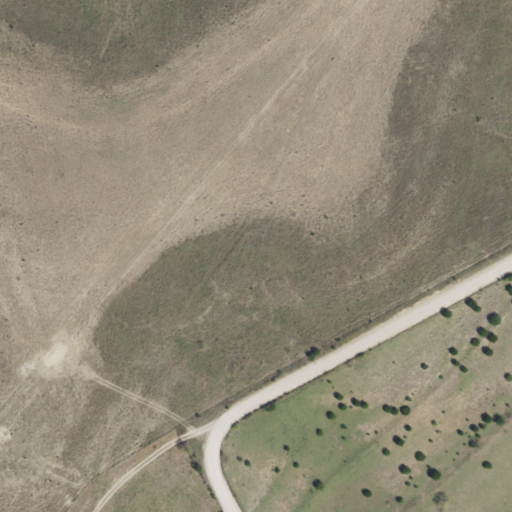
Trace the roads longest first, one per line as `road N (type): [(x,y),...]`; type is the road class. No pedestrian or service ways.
road 1 (residential): [(217,422),(511,263)]
road 2 (track): [(104,511),(159,458),(217,422)]
